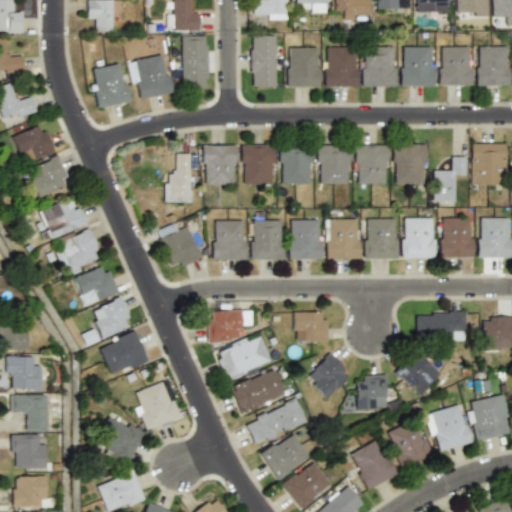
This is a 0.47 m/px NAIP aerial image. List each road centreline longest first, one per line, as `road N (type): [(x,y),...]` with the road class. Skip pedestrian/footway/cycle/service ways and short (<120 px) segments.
road 1 (residential): [(264,511),(228,453),(73,105),(62,0)]
road 2 (residential): [(90,145),(207,115),(511,111)]
road 3 (residential): [(166,314),(224,297),(511,294)]
